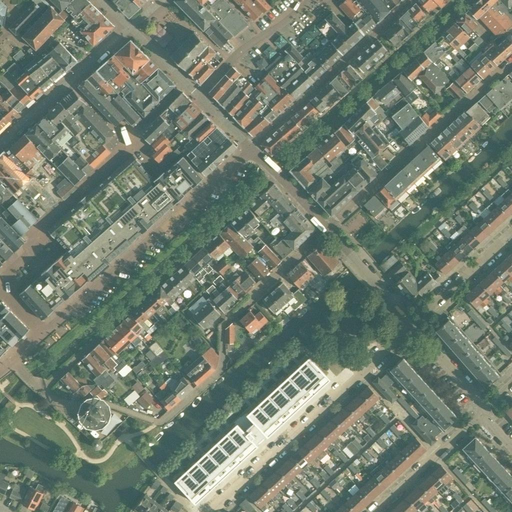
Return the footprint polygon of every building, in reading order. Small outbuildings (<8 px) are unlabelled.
[(32,0),(34,2),(9,28),(16,35),(42,9),(46,5),(49,8),(50,6),(58,14),(71,0),(32,0)] [(87,0),(71,0),(58,14),(64,21),(65,20),(64,19),(70,12),(75,17),(90,2),(87,0)] [(140,7),(133,0),(113,0),(113,1),(127,16),(128,18),(140,7)] [(206,6),(199,0),(175,0),(174,1),(199,26),(204,31),(204,30),(209,36),(221,48),(233,36),(232,34),(219,20),(222,17),(208,3),(206,6)] [(233,36),(234,37),(249,25),(224,0),(199,0),(206,6),(208,3),(222,17),(219,20),(232,34),(233,36)] [(234,0),(254,21),(262,12),(254,2),(251,0),(234,0)] [(256,0),(254,2),(262,12),(263,13),(270,7),(263,0),(256,0)] [(391,9),(384,0),(345,0),(340,5),(351,18),(362,7),(376,24),(391,10),(391,9)] [(400,1),(399,0),(384,0),(391,9),(400,1)] [(429,13),(438,5),(433,0),(419,0),(418,1),(429,13)] [(498,0),(479,0),(468,11),(477,20),(479,18),(480,17),(498,0)] [(498,0),(480,17),(499,37),(511,25),(511,12),(508,9),(498,0)] [(511,0),(498,0),(508,9),(511,4),(511,0)] [(90,2),(75,17),(71,21),(93,45),(114,27),(90,4),(91,3),(90,2)] [(415,4),(407,11),(418,23),(425,16),(415,4)] [(50,6),(49,8),(46,10),(31,26),(28,24),(25,28),(27,30),(22,36),(36,50),(44,42),(64,21),(58,14),(50,6)] [(364,35),(369,30),(376,24),(362,7),(351,18),(353,21),(354,22),(364,35)] [(329,41),(342,55),(362,37),(364,35),(354,22),(350,25),(347,27),(332,11),(316,27),(329,40),(329,41)] [(407,11),(401,18),(411,30),(418,23),(407,11)] [(465,13),(456,21),(457,22),(468,34),(482,48),(487,44),(473,30),(477,25),(465,13)] [(394,25),(405,35),(406,36),(412,31),(411,30),(401,18),(400,19),(394,25)] [(455,23),(448,30),(463,44),(470,38),(455,23)] [(405,35),(394,25),(389,29),(399,41),(405,35)] [(389,29),(384,34),(394,45),(399,41),(389,29)] [(463,44),(448,30),(442,36),(454,49),(462,56),(465,54),(459,48),(463,44)] [(194,32),(170,56),(186,71),(208,45),(194,32)] [(482,48),(481,49),(497,65),(511,51),(511,32),(506,37),(497,45),(491,40),(482,48)] [(442,36),(436,41),(448,55),(448,54),(456,63),(458,62),(459,60),(451,52),(454,49),(442,36)] [(49,45),(45,49),(64,72),(65,72),(78,61),(56,39),(49,45)] [(342,55),(329,41),(328,41),(326,39),(324,39),(321,41),(321,43),(324,46),(310,58),(312,60),(315,58),(326,70),(342,55)] [(130,40),(114,55),(125,66),(133,75),(150,60),(130,40)] [(353,61),(363,73),(388,51),(377,40),(353,61)] [(436,41),(430,47),(442,60),(449,67),(451,64),(445,57),(448,55),(436,41)] [(208,45),(186,71),(193,77),(208,62),(213,56),(217,61),(220,57),(208,45)] [(306,66),(308,63),(291,45),(285,51),(288,54),(301,68),(305,65),(306,66)] [(430,47),(423,52),(433,63),(443,73),(445,70),(439,63),(442,60),(430,47)] [(64,72),(45,49),(37,55),(30,48),(27,51),(35,59),(53,81),(64,72)] [(19,49),(11,57),(17,62),(24,55),(19,49)] [(480,52),(475,57),(477,59),(490,72),(497,65),(481,49),(479,50),(480,52)] [(423,52),(402,71),(411,81),(418,75),(435,94),(444,86),(444,85),(450,79),(443,73),(433,63),(423,52)] [(268,73),(277,83),(293,100),(314,81),(301,68),(288,54),(268,73)] [(125,66),(114,55),(97,70),(96,70),(96,71),(118,94),(121,91),(127,86),(124,82),(130,76),(123,68),(125,66)] [(474,58),(468,63),(470,65),(482,79),(483,79),(490,72),(477,59),(475,57),(474,58)] [(305,65),(301,68),(314,81),(326,70),(315,58),(312,60),(308,63),(306,66),(305,65)] [(53,81),(35,59),(23,68),(42,91),(53,81)] [(462,74),(474,86),(481,80),(461,59),(459,60),(458,62),(466,70),(462,74)] [(150,60),(133,75),(141,83),(158,68),(150,60)] [(18,62),(7,71),(33,99),(42,91),(23,68),(18,62)] [(202,67),(193,77),(200,85),(215,69),(208,62),(202,67)] [(349,65),(341,72),(352,84),(354,86),(362,79),(349,65)] [(122,95),(144,118),(151,112),(149,111),(159,102),(141,83),(133,75),(125,66),(123,68),(130,76),(124,82),(127,86),(121,91),(123,94),(122,95)] [(217,101),(241,75),(232,67),(209,93),(217,101)] [(141,83),(159,102),(175,85),(158,68),(141,83)] [(466,93),(474,86),(462,74),(458,77),(452,70),(448,73),(455,80),(466,93)] [(7,71),(0,77),(0,81),(25,106),(33,99),(7,71)] [(118,95),(118,94),(96,71),(87,79),(110,103),(118,95)] [(402,71),(390,81),(408,103),(409,104),(422,92),(417,86),(416,87),(411,81),(402,71)] [(341,72),(337,76),(347,89),(352,84),(341,72)] [(254,87),(256,89),(233,117),(243,128),(249,121),(250,122),(258,112),(269,122),(281,111),(293,100),(277,83),(268,73),(254,87)] [(241,75),(217,101),(225,109),(249,82),(241,75)] [(337,76),(329,84),(341,97),(349,91),(347,89),(337,76)] [(486,94),(496,106),(499,109),(511,97),(511,84),(505,77),(486,94)] [(124,118),(110,103),(87,79),(78,87),(116,126),(124,118)] [(0,95),(8,103),(17,113),(25,106),(0,81),(0,95)] [(408,103),(390,81),(376,94),(385,105),(394,97),(398,102),(395,104),(399,110),(408,103)] [(254,87),(249,82),(225,109),(233,117),(256,89),(254,87)] [(445,89),(457,101),(465,94),(453,82),(445,89)] [(329,84),(317,95),(328,106),(330,108),(341,97),(329,84)] [(73,90),(60,102),(72,114),(85,103),(73,90)] [(168,107),(178,117),(192,103),(182,93),(168,107)] [(478,101),(486,109),(489,113),(496,106),(486,94),(478,101)] [(8,103),(0,95),(0,114),(8,122),(17,113),(8,103)] [(110,103),(124,118),(131,125),(134,128),(142,120),(140,117),(118,95),(110,103)] [(328,106),(317,95),(310,101),(321,112),(328,106)] [(375,126),(387,115),(371,97),(357,110),(366,120),(365,120),(367,122),(370,120),(375,126)] [(73,116),(72,114),(60,102),(47,114),(57,124),(60,121),(75,136),(82,129),(75,122),(77,120),(73,116)] [(192,103),(178,117),(186,125),(200,112),(192,103)] [(309,103),(300,111),(312,123),(316,120),(313,117),(318,112),(309,103)] [(408,103),(399,110),(391,116),(402,129),(398,131),(400,134),(409,145),(428,127),(420,118),(409,104),(408,103)] [(467,112),(481,126),(490,117),(476,103),(467,112)] [(114,134),(87,104),(73,116),(77,120),(102,145),(114,134)] [(170,124),(178,117),(168,107),(160,115),(170,124)] [(353,136),(367,122),(365,120),(366,120),(357,110),(343,124),(353,136)] [(426,113),(420,118),(428,127),(441,115),(436,110),(429,116),(426,113)] [(466,110),(459,116),(471,129),(475,133),(481,127),(467,112),(466,110)] [(200,112),(186,125),(180,131),(188,139),(182,144),(184,146),(211,121),(201,111),(201,112),(200,112)] [(291,118),(300,128),(305,124),(308,127),(312,123),(300,111),(291,118)] [(249,121),(243,128),(252,137),(269,122),(258,112),(250,122),(249,121)] [(47,114),(37,123),(61,148),(66,154),(80,141),(75,136),(60,121),(57,124),(47,114)] [(170,124),(160,115),(140,134),(150,144),(170,124)] [(459,116),(453,122),(469,138),(475,133),(459,116)] [(150,154),(160,164),(174,151),(166,144),(174,136),(186,125),(178,117),(158,136),(150,144),(155,149),(150,154)] [(291,118),(285,124),(296,134),(301,130),(300,128),(291,118)] [(353,136),(364,149),(372,158),(372,159),(381,170),(387,165),(378,154),(390,144),(375,126),(370,120),(367,122),(353,136)] [(218,128),(211,121),(184,146),(190,151),(186,155),(187,155),(218,128)] [(453,122),(447,127),(463,144),(469,138),(453,122)] [(49,160),(61,148),(37,123),(25,134),(44,154),(49,160)] [(285,124),(278,130),(289,140),(296,134),(285,124)] [(364,149),(343,124),(335,132),(334,133),(353,155),(354,157),(364,149)] [(447,127),(442,133),(457,149),(463,144),(447,127)] [(198,167),(228,139),(218,128),(187,155),(197,167),(198,167)] [(278,130),(270,137),(282,148),(289,140),(278,130)] [(334,133),(331,135),(344,151),(349,158),(353,155),(334,133)] [(442,133),(436,138),(451,155),(457,149),(442,133)] [(11,148),(26,165),(29,169),(37,162),(42,167),(44,164),(47,168),(49,167),(55,172),(58,169),(56,167),(52,164),(52,163),(49,160),(44,154),(25,134),(11,148)] [(331,135),(323,142),(336,158),(337,157),(344,163),(347,160),(341,154),(344,151),(331,135)] [(282,148),(270,137),(261,145),(272,156),(282,148)] [(451,155),(436,138),(429,144),(445,161),(451,155)] [(237,148),(228,139),(198,167),(206,176),(237,148)] [(336,158),(323,142),(317,147),(328,160),(330,163),(336,158)] [(86,160),(94,168),(110,153),(102,145),(86,160)] [(428,146),(420,154),(432,167),(441,159),(428,146)] [(317,147),(307,156),(314,164),(321,158),(324,162),(325,161),(326,162),(328,160),(317,147)] [(24,163),(11,148),(5,153),(20,167),(24,163)] [(160,164),(163,168),(173,159),(180,152),(177,149),(174,151),(160,164)] [(20,167),(5,153),(0,157),(0,160),(24,187),(34,198),(39,193),(30,183),(28,185),(26,182),(30,178),(22,169),(20,167)] [(420,154),(411,162),(423,175),(432,167),(420,154)] [(31,284),(19,294),(42,320),(43,320),(55,310),(54,310),(65,300),(65,301),(76,291),(77,291),(88,281),(110,262),(109,262),(120,253),(120,254),(132,243),(131,242),(141,234),(142,234),(154,223),(153,222),(163,213),(164,213),(174,204),(175,204),(185,195),(184,194),(192,187),(193,188),(202,180),(203,179),(183,156),(173,165),(173,166),(165,173),(164,172),(161,175),(155,180),(140,164),(141,163),(133,155),(87,196),(86,195),(78,203),(78,204),(48,231),(55,239),(56,238),(67,251),(64,254),(52,264),(53,264),(42,274),(42,275),(32,284),(31,284)] [(74,162),(86,175),(94,168),(86,160),(81,155),(74,162)] [(367,182),(377,174),(363,158),(359,155),(350,163),(353,167),(367,182)] [(66,178),(74,186),(86,175),(74,162),(68,156),(56,167),(58,169),(66,178)] [(308,170),(314,164),(307,156),(290,171),(308,192),(319,182),(308,170)] [(336,174),(346,165),(337,157),(336,158),(330,163),(333,166),(331,167),(336,174)] [(328,182),(335,175),(325,163),(326,162),(325,161),(324,162),(321,158),(314,164),(308,170),(319,182),(324,178),(328,182)] [(24,187),(0,160),(0,178),(15,195),(26,207),(27,206),(26,205),(34,198),(24,187)] [(333,187),(353,167),(350,163),(349,162),(346,165),(336,174),(335,175),(328,182),(333,187)] [(411,162),(402,170),(414,183),(423,175),(411,162)] [(26,165),(22,169),(30,178),(34,174),(26,165)] [(367,182),(353,167),(345,176),(359,190),(367,182)] [(402,170),(394,178),(406,191),(414,183),(402,170)] [(318,200),(331,216),(359,190),(345,176),(333,187),(318,200)] [(15,195),(0,178),(0,203),(2,206),(15,195)] [(76,188),(74,186),(66,178),(56,186),(58,187),(54,190),(64,200),(76,188)] [(308,192),(318,200),(333,187),(328,182),(324,178),(319,182),(308,192)] [(406,191),(394,178),(385,186),(397,200),(406,191)] [(270,233),(271,234),(265,239),(270,243),(283,258),(293,249),(293,250),(316,229),(293,204),(283,193),(274,183),(259,196),(260,197),(250,206),(259,216),(271,204),(280,214),(276,218),(277,219),(275,220),(279,224),(270,233)] [(388,208),(397,200),(385,186),(376,195),(388,208)] [(503,199),(511,208),(511,195),(507,190),(501,196),(503,199)] [(2,206),(17,223),(12,228),(21,237),(38,220),(26,207),(15,195),(2,206)] [(364,205),(376,219),(387,209),(374,196),(364,205)] [(511,208),(503,199),(496,205),(506,217),(511,211),(511,208)] [(496,205),(489,212),(500,223),(506,217),(496,205)] [(248,208),(219,234),(230,247),(241,259),(248,252),(254,247),(247,241),(243,236),(247,232),(251,236),(256,231),(252,228),(260,221),(248,208)] [(489,212),(482,218),(493,230),(500,223),(489,212)] [(0,238),(14,253),(25,241),(21,237),(12,228),(0,214),(0,238)] [(482,218),(475,225),(486,236),(493,230),(482,218)] [(475,225),(468,231),(479,242),(486,236),(475,225)] [(440,231),(444,236),(448,232),(444,228),(440,231)] [(459,234),(472,249),(479,242),(468,231),(462,237),(459,234)] [(219,234),(211,241),(223,254),(230,247),(219,234)] [(455,244),(454,244),(465,255),(472,249),(459,234),(452,241),(455,244)] [(262,248),(265,244),(258,236),(254,240),(251,237),(247,241),(254,247),(258,243),(262,248)] [(0,266),(3,264),(3,263),(6,260),(13,253),(0,239),(0,266)] [(211,241),(204,247),(214,257),(214,258),(216,260),(223,254),(211,241)] [(339,262),(323,244),(322,243),(307,256),(324,276),(339,262)] [(265,244),(262,248),(257,252),(273,268),(281,261),(265,244)] [(454,244),(447,250),(458,262),(465,255),(454,244)] [(214,257),(204,247),(194,256),(203,267),(202,268),(206,272),(208,273),(213,269),(207,264),(214,258),(214,257)] [(447,250),(440,257),(451,268),(458,262),(447,250)] [(194,256),(184,265),(196,279),(199,282),(204,277),(202,275),(206,272),(202,268),(203,267),(194,256)] [(451,268),(440,257),(433,263),(444,275),(451,268)] [(256,258),(247,266),(259,280),(260,281),(269,272),(256,258)] [(511,264),(506,258),(499,264),(511,278),(511,264)] [(388,259),(381,266),(386,271),(393,264),(388,259)] [(301,262),(294,268),(307,283),(314,277),(301,262)] [(218,270),(223,276),(231,268),(226,263),(222,267),(218,270)] [(437,274),(431,278),(426,273),(416,282),(407,272),(400,279),(397,275),(404,268),(400,263),(386,275),(408,301),(417,293),(420,297),(440,278),(437,274)] [(511,278),(499,264),(492,270),(502,281),(506,278),(510,282),(511,279),(511,278)] [(182,267),(174,274),(187,287),(194,295),(198,292),(191,284),(195,280),(182,267)] [(307,283),(294,268),(287,274),(300,289),(307,283)] [(492,270),(485,277),(499,292),(499,291),(503,295),(501,297),(504,301),(508,297),(504,294),(506,292),(503,288),(502,289),(499,285),(502,281),(492,270)] [(227,281),(242,297),(256,284),(248,274),(243,279),(240,276),(239,276),(236,272),(227,281)] [(174,274),(168,280),(180,294),(187,287),(174,274)] [(213,282),(216,286),(224,280),(220,275),(213,282)] [(485,277),(478,283),(488,294),(492,291),(496,295),(499,292),(485,277)] [(168,280),(160,287),(173,301),(180,294),(168,280)] [(276,288),(263,300),(274,314),(278,317),(291,306),(294,310),(306,299),(298,290),(292,294),(282,282),(276,288)] [(223,291),(220,294),(231,307),(238,300),(222,283),(219,287),(223,291)] [(478,283),(471,290),(485,305),(489,301),(485,298),(488,294),(478,283)] [(209,295),(212,292),(216,289),(212,285),(206,291),(209,295)] [(161,287),(153,294),(163,304),(168,300),(169,301),(168,302),(171,306),(174,302),(173,301),(161,287)] [(216,289),(212,292),(216,297),(213,300),(215,302),(225,312),(231,307),(220,294),(216,289)] [(479,304),(482,307),(486,311),(489,308),(485,305),(471,290),(464,296),(474,307),(479,304)] [(349,299),(354,305),(361,299),(356,293),(349,299)] [(153,294),(146,301),(160,315),(167,309),(163,305),(163,304),(153,294)] [(202,297),(188,309),(194,315),(192,316),(204,329),(220,314),(216,310),(219,307),(212,300),(210,297),(206,301),(202,297)] [(0,342),(7,349),(11,345),(12,346),(18,340),(19,341),(29,330),(10,311),(11,310),(1,301),(0,300),(0,342)] [(146,301),(139,307),(147,317),(152,313),(154,314),(153,315),(158,320),(153,324),(157,328),(164,321),(160,315),(146,301)] [(139,307),(131,314),(140,324),(147,317),(139,307)] [(486,327),(470,310),(467,313),(483,330),(486,327)] [(240,320),(250,332),(256,327),(258,329),(268,321),(260,312),(255,316),(250,311),(240,320)] [(131,314),(124,321),(138,336),(141,333),(148,341),(152,338),(149,334),(131,314)] [(497,375),(448,320),(448,319),(434,330),(484,387),(497,375)] [(124,321),(117,327),(131,342),(138,336),(124,321)] [(225,330),(225,344),(234,344),(233,322),(225,330)] [(146,331),(149,334),(157,328),(153,324),(146,331)] [(117,327),(104,339),(118,354),(131,342),(117,327)] [(511,354),(495,337),(492,340),(508,357),(511,354)] [(127,364),(118,354),(104,339),(96,346),(100,350),(99,351),(104,356),(103,357),(107,360),(111,357),(118,365),(114,369),(118,373),(127,364)] [(96,346),(89,353),(101,366),(101,365),(104,363),(111,370),(113,368),(114,369),(118,365),(111,357),(107,360),(103,357),(104,356),(99,351),(100,350),(96,346)] [(156,356),(163,350),(161,348),(154,353),(156,356)] [(184,371),(197,385),(215,369),(217,364),(218,358),(218,356),(210,348),(201,356),(189,367),(184,371)] [(163,350),(156,356),(157,357),(149,363),(154,369),(168,357),(163,350)] [(101,365),(101,366),(89,353),(81,360),(93,373),(94,372),(97,377),(101,374),(105,378),(109,374),(101,365)] [(410,425),(429,445),(435,440),(433,438),(456,417),(401,358),(378,379),(376,377),(371,382),(390,403),(396,398),(387,388),(396,379),(401,385),(429,415),(425,419),(422,416),(417,420),(416,419),(410,425)] [(182,475),(175,481),(191,498),(242,452),(246,457),(257,447),(256,446),(266,436),(268,437),(278,427),(274,422),(324,376),(308,359),(301,365),(303,367),(300,370),(298,368),(291,374),(293,376),(290,379),(288,377),(281,384),(283,386),(280,388),(278,386),(271,393),(273,395),(270,397),(268,396),(261,402),(263,404),(260,407),(258,405),(248,414),(246,412),(233,423),(236,425),(225,435),(227,437),(225,439),(223,437),(215,444),(217,446),(215,449),(213,447),(205,453),(207,455),(204,458),(203,456),(195,463),(197,465),(194,467),(193,465),(185,472),(187,474),(184,477),(182,475)] [(141,369),(137,364),(132,369),(136,373),(141,369)] [(60,380),(73,394),(77,390),(83,397),(91,389),(87,385),(81,386),(75,380),(68,372),(60,380)] [(171,388),(170,388),(167,385),(157,373),(153,377),(158,383),(156,384),(161,389),(155,395),(168,410),(180,400),(173,391),(172,391),(170,388),(171,388)] [(183,377),(170,388),(171,388),(170,388),(172,391),(173,391),(180,400),(193,388),(183,377)] [(81,386),(87,385),(85,378),(75,380),(81,386)] [(138,381),(132,387),(135,390),(138,394),(144,388),(138,381)] [(107,392),(104,388),(102,390),(98,385),(90,392),(94,397),(97,395),(100,399),(107,392)] [(367,385),(360,392),(375,408),(378,406),(376,402),(379,398),(367,385)] [(135,390),(124,400),(129,405),(140,396),(138,394),(135,390)] [(137,400),(146,409),(155,400),(146,391),(137,400)] [(360,392),(353,398),(365,411),(368,409),(372,412),(375,408),(360,392)] [(397,400),(415,419),(419,416),(401,396),(397,400)] [(353,398),(346,405),(362,421),(365,419),(362,415),(365,411),(353,398)] [(103,416),(103,413),(103,409),(101,407),(98,405),(95,404),(92,404),(89,406),(87,408),(85,411),(85,415),(87,418),(89,420),(92,422),(95,422),(98,421),(101,419),(103,416)] [(346,405),(339,411),(351,424),(354,421),(358,425),(362,421),(346,405)] [(376,414),(381,419),(385,416),(380,410),(376,414)] [(339,411),(332,417),(348,434),(350,431),(348,427),(351,424),(339,411)] [(96,427),(106,435),(115,424),(121,420),(111,413),(103,424),(96,427)] [(385,416),(381,419),(386,424),(390,421),(385,416)] [(332,417),(325,424),(341,441),(337,437),(340,434),(344,437),(348,434),(332,417)] [(365,429),(368,433),(372,430),(369,426),(371,425),(367,421),(364,425),(367,428),(365,429)] [(325,424),(318,430),(333,447),(336,450),(337,451),(340,448),(337,444),(341,441),(325,424)] [(390,428),(395,434),(398,430),(394,425),(390,428)] [(318,430),(311,437),(323,450),(326,447),(330,450),(333,447),(318,430)] [(398,430),(395,434),(400,439),(403,436),(398,430)] [(311,437),(304,443),(320,460),(323,457),(320,453),(323,450),(311,437)] [(490,481),(511,504),(511,477),(474,437),(461,449),(486,476),(486,477),(490,481)] [(408,444),(418,456),(425,449),(415,438),(408,444)] [(92,447),(95,449),(99,449),(102,446),(101,442),(99,439),(94,439),(92,443),(92,447)] [(304,443),(297,450),(309,463),(312,460),(316,463),(320,460),(304,443)] [(401,451),(411,462),(418,456),(408,444),(401,451)] [(290,456),(306,473),(308,470),(309,470),(306,466),(309,463),(297,450),(290,456)] [(394,457),(404,469),(411,462),(401,451),(394,457)] [(290,456),(283,463),(295,476),(298,473),(302,476),(306,473),(290,456)] [(387,464),(397,475),(404,469),(394,457),(387,464)] [(324,468),(327,472),(331,468),(329,466),(330,465),(325,460),(324,461),(323,460),(321,462),(325,467),(324,468)] [(283,463),(276,469),(292,486),(295,483),(292,478),(295,476),(283,463)] [(397,475),(387,464),(380,470),(390,481),(397,475)] [(440,465),(433,472),(447,487),(450,485),(447,480),(451,477),(440,465)] [(380,470),(377,467),(370,473),(373,476),(383,488),(390,481),(380,470)] [(452,471),(465,485),(469,481),(456,467),(452,471)] [(276,469),(269,476),(281,488),(285,485),(288,489),(292,486),(276,469)] [(28,470),(25,476),(30,479),(31,479),(34,473),(28,470)] [(323,470),(319,473),(325,480),(329,477),(326,473),(323,470)] [(0,492),(4,494),(9,483),(2,480),(5,475),(0,472),(0,492)] [(433,472),(426,478),(437,490),(440,487),(444,491),(447,487),(433,472)] [(357,473),(355,475),(354,475),(360,481),(363,479),(357,473)] [(269,476),(262,482),(278,499),(281,495),(278,491),(281,488),(269,476)] [(373,476),(366,483),(376,494),(383,488),(373,476)] [(426,478),(419,485),(433,500),(436,498),(433,493),(437,490),(426,478)] [(150,487),(154,490),(159,483),(155,480),(150,487)] [(334,480),(329,484),(333,489),(339,484),(338,483),(334,480)] [(262,482),(255,489),(267,501),(271,498),(274,502),(278,499),(262,482)] [(366,483),(359,489),(369,500),(376,494),(366,483)] [(26,489),(15,484),(9,497),(21,502),(26,489)] [(28,509),(31,510),(33,509),(34,510),(43,493),(45,488),(38,484),(36,489),(31,487),(22,503),(28,506),(28,509)] [(419,485),(412,491),(423,503),(426,500),(430,504),(433,500),(419,485)] [(267,501),(255,489),(248,495),(264,511),(267,508),(264,504),(267,501)] [(359,489),(352,495),(363,507),(369,500),(359,489)] [(449,492),(455,499),(459,496),(453,489),(449,492)] [(412,491),(405,498),(417,511),(420,511),(422,511),(419,506),(423,503),(412,491)] [(133,509),(138,511),(143,511),(152,500),(144,494),(133,509)] [(352,495),(345,502),(354,511),(356,511),(363,507),(352,495)] [(81,511),(84,509),(62,496),(52,511),(81,511)] [(290,498),(286,502),(290,506),(291,506),(294,509),(296,507),(294,504),(295,504),(290,498)] [(417,511),(405,498),(398,504),(404,511),(417,511)] [(481,501),(490,511),(496,511),(491,505),(494,503),(490,499),(487,501),(484,498),(481,501)] [(239,505),(246,511),(251,511),(254,509),(245,499),(239,505)] [(143,511),(155,511),(160,506),(152,500),(143,511)] [(456,500),(451,505),(454,508),(459,503),(456,500)] [(169,508),(174,511),(176,511),(181,506),(174,501),(169,508)] [(354,511),(345,502),(338,508),(341,511),(354,511)] [(434,503),(442,511),(445,509),(442,505),(440,506),(436,502),(434,503)] [(43,503),(40,508),(47,511),(50,506),(43,503)]
